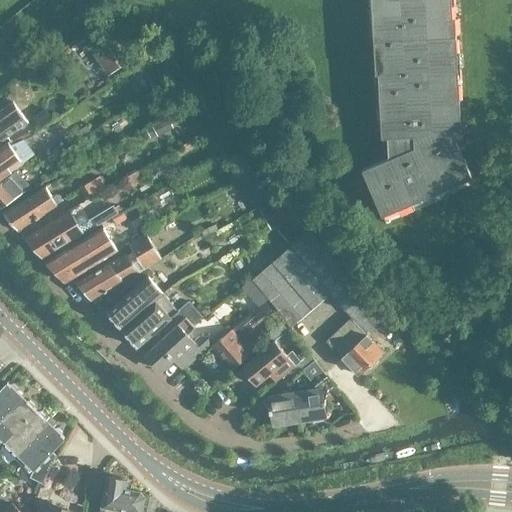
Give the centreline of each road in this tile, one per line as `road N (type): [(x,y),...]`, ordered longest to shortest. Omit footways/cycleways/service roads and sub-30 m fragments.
road 1 (tertiary): [(511,486),(439,485),(262,509),(214,501),(162,474),(17,334)]
road 2 (residential): [(360,432),(284,445),(235,442),(202,426),(0,229)]
